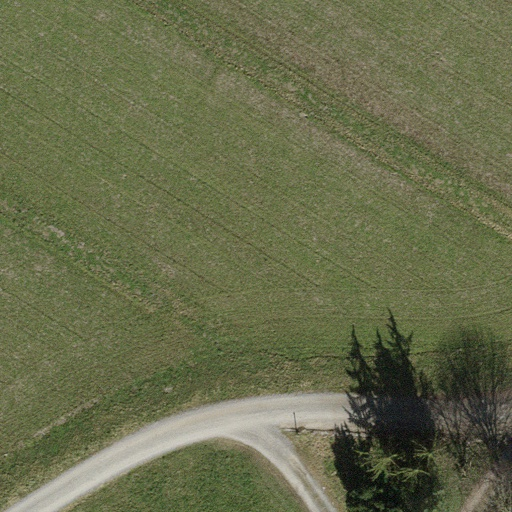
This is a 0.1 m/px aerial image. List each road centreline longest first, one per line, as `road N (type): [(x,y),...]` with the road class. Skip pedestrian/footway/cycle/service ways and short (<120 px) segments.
road 1 (track): [(39,511),(116,463),(206,423),(310,409),(511,412)]
road 2 (track): [(248,416),(328,511)]
